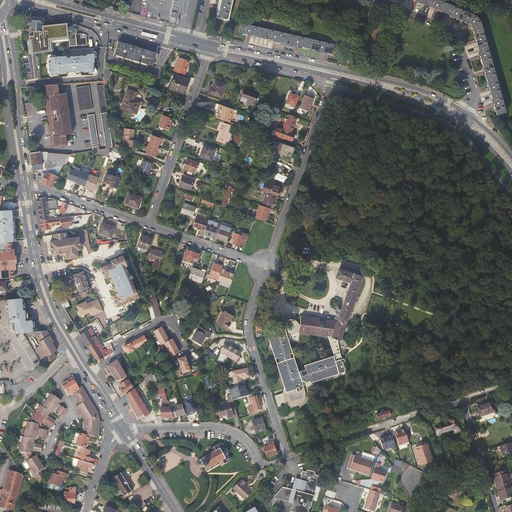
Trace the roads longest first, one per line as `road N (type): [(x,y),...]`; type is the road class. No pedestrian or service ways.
road 1 (residential): [(266,267),(248,331),(285,456),(262,464),(242,437),(218,427),(123,429)]
road 2 (secondary): [(0,47),(33,266),(75,358)]
road 3 (secondary): [(467,114),(407,86),(208,46)]
road 4 (secondary): [(91,372),(46,290),(26,183)]
road 5 (residential): [(331,77),(266,267)]
road 6 (residential): [(148,225),(208,46)]
road 7 (secondary): [(26,183),(0,17)]
road 8 (residential): [(467,114),(475,90),(457,35),(381,0)]
road 9 (residential): [(193,358),(163,319),(121,341),(116,355),(91,372)]
road 10 (secondary): [(331,77),(460,123)]
road 11 (residential): [(462,400),(338,441)]
road 12 (residential): [(26,183),(148,225)]
road 13 (secondary): [(208,46),(331,77)]
road 14 (residential): [(148,225),(266,267)]
road 15 (residential): [(47,455),(59,425),(74,419),(55,382),(75,358)]
road 16 (secondary): [(8,2),(127,25)]
